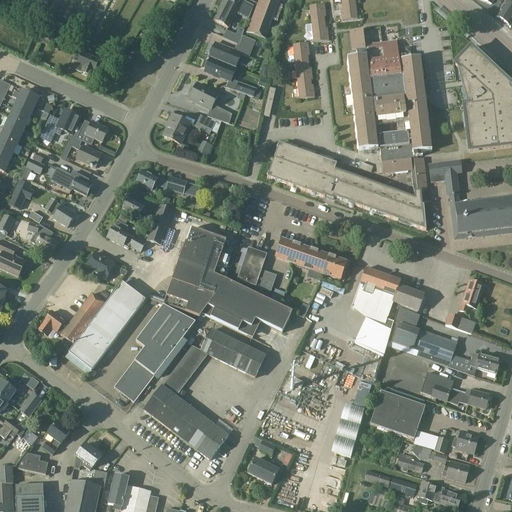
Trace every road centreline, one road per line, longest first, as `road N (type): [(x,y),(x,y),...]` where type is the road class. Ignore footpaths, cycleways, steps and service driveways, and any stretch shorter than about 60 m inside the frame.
road 1 (residential): [(511,280),(248,183)]
road 2 (residential): [(210,498),(4,343)]
road 3 (unclassified): [(4,343),(129,148)]
road 4 (residential): [(210,498),(296,324)]
road 5 (residential): [(0,65),(142,123)]
road 6 (unclassified): [(142,123),(204,0)]
road 7 (residential): [(474,511),(511,386)]
road 8 (residential): [(248,183),(129,148)]
